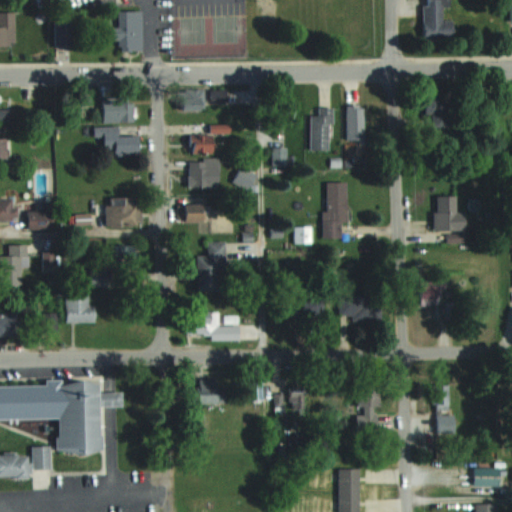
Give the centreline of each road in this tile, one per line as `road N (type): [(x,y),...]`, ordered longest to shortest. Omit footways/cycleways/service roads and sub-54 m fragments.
road 1 (residential): [(408,511),(389,0)]
road 2 (residential): [(0,73),(511,65)]
road 3 (residential): [(0,357),(511,350)]
road 4 (residential): [(163,356),(155,73)]
